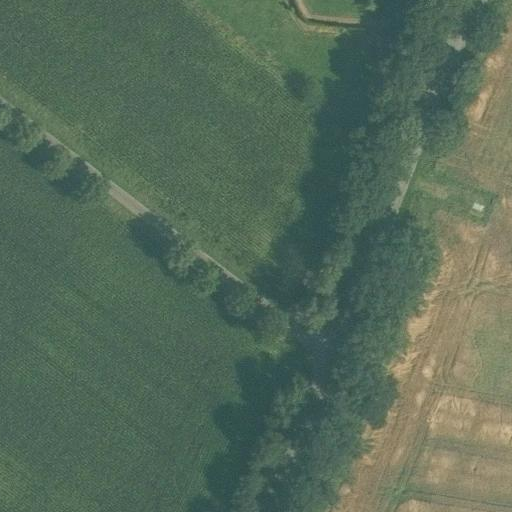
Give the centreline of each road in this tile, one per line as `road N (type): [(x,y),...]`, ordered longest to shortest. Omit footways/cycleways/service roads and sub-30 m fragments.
road 1 (unclassified): [(0,103),(335,360)]
road 2 (unclassified): [(482,0),(335,360)]
road 3 (unclassified): [(335,360),(273,511)]
